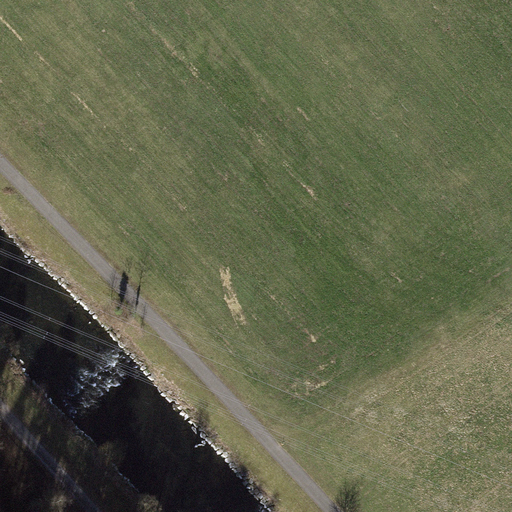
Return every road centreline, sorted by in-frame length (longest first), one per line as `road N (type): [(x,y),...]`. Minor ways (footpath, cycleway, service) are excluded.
road 1 (track): [(0,159),(331,511)]
road 2 (track): [(89,511),(0,416)]
